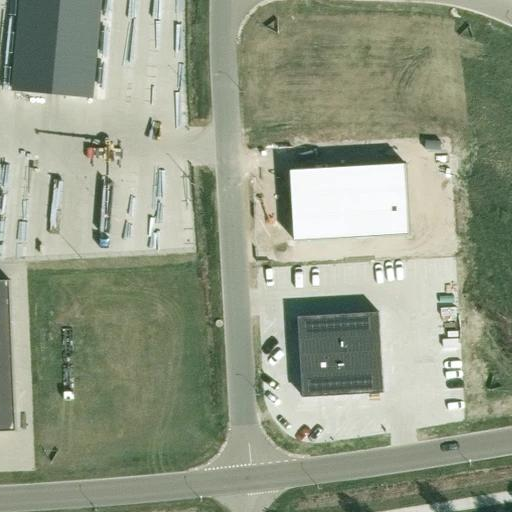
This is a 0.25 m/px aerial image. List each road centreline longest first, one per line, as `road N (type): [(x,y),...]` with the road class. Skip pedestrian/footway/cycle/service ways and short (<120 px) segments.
road 1 (unclassified): [(224,0),(220,86),(247,478)]
road 2 (tertiary): [(511,441),(247,478)]
road 3 (tertiary): [(247,478),(0,497)]
